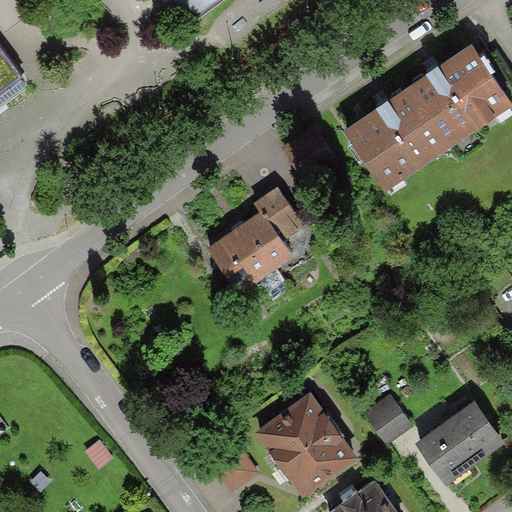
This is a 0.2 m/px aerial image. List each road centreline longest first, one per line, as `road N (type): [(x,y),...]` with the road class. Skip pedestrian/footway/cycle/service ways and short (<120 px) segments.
road 1 (residential): [(429,0),(289,92),(23,290)]
road 2 (residential): [(23,290),(186,511)]
